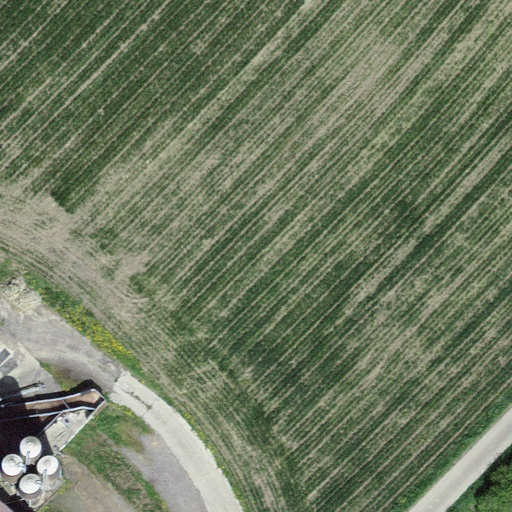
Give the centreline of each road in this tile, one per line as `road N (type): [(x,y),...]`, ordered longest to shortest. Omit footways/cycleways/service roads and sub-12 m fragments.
road 1 (track): [(224,511),(157,422),(0,291)]
road 2 (unclassified): [(426,511),(511,424)]
